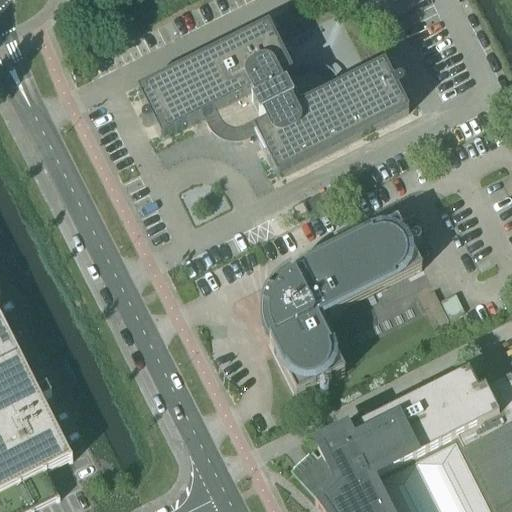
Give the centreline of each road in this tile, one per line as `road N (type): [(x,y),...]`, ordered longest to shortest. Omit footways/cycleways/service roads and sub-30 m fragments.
road 1 (secondary): [(224,503),(0,49)]
road 2 (unknown): [(254,219),(435,123)]
